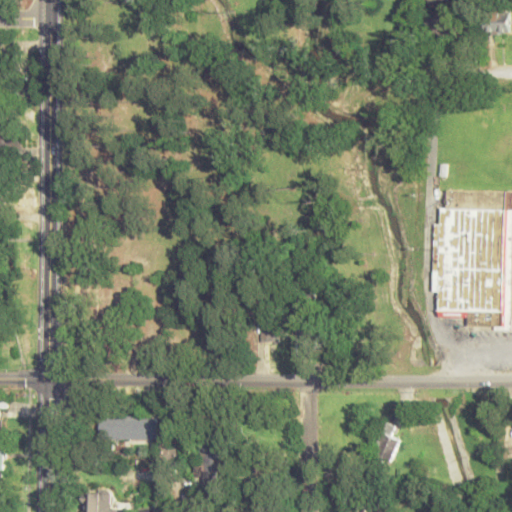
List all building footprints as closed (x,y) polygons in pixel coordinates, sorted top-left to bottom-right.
[(430,35),(464,34),(464,2),(430,3),(430,35)] [(511,33),(511,10),(485,10),(485,33),(511,33)] [(441,316),(472,317),(471,327),(511,327),(511,190),(444,189),(441,316)] [(200,318),(179,320),(182,340),(202,338),(200,318)] [(262,341),(281,341),(281,318),(262,318),(262,341)] [(300,329),(300,350),(321,350),(321,329),(300,329)] [(102,439),(159,439),(159,418),(102,418),(102,439)] [(8,419),(0,419),(0,470),(8,471),(8,419)] [(393,465),(400,438),(393,436),(395,426),(384,424),(375,461),(393,465)] [(229,437),(205,438),(206,485),(231,484),(229,437)] [(85,511),(103,511),(103,494),(86,494),(85,511)]
